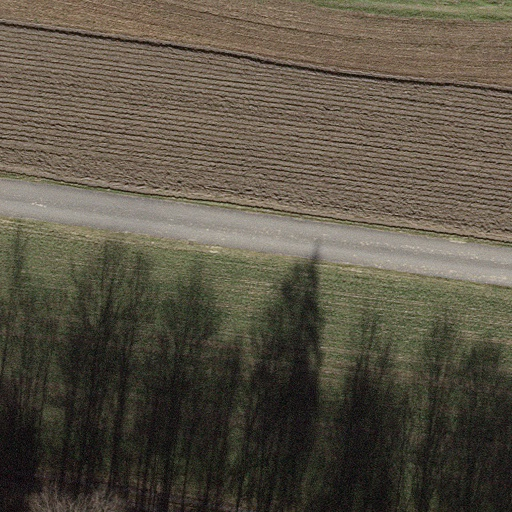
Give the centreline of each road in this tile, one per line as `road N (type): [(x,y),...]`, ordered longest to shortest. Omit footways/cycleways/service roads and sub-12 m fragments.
road 1 (track): [(0,196),(511,267)]
road 2 (track): [(0,473),(206,511)]
